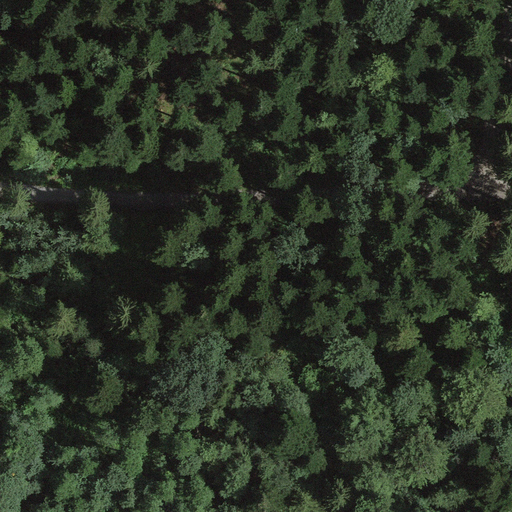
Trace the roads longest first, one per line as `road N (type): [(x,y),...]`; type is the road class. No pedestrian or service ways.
road 1 (track): [(511,180),(160,198),(0,182)]
road 2 (track): [(511,45),(488,180)]
